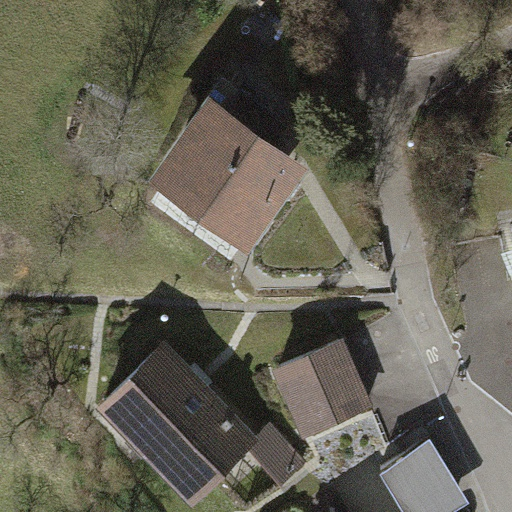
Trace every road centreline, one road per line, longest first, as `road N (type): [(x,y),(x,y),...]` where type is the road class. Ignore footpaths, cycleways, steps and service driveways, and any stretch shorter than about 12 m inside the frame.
road 1 (residential): [(381,98),(416,295),(511,464)]
road 2 (residential): [(381,98),(511,41)]
